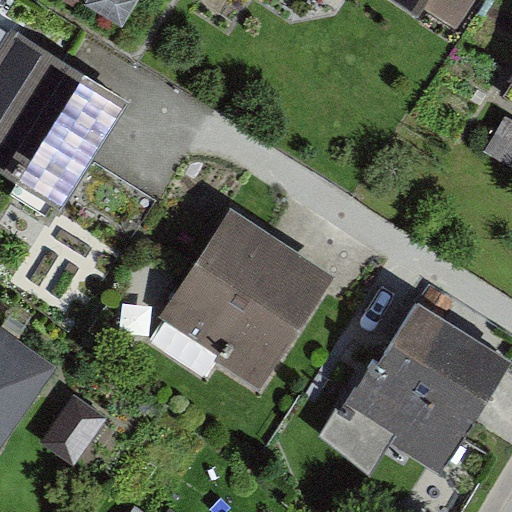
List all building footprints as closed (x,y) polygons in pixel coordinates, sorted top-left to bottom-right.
[(481,0),(388,0),(415,17),(423,5),(462,30),(481,0)] [(0,43),(0,161),(64,201),(130,93),(13,21),(0,43)] [(511,67),(503,82),(511,88),(511,67)] [(326,275),(221,211),(155,319),(260,383),(326,275)] [(511,365),(412,304),(343,415),(443,476),(511,365)] [(0,443),(48,376),(0,341),(0,443)] [(75,390),(43,440),(76,461),(108,411),(75,390)] [(149,511),(136,503),(128,511),(149,511)]
